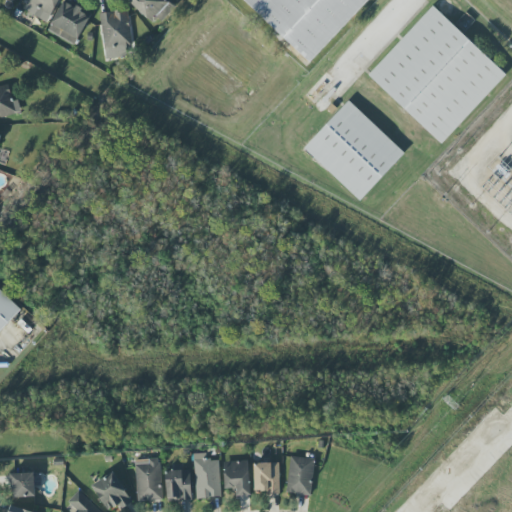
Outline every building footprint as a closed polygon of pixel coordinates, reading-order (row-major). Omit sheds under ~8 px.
[(25,0),(24,2),(53,15),(59,0),(25,0)] [(92,15),(65,0),(48,30),(74,46),(92,15)] [(175,6),(168,0),(133,0),(131,3),(157,26),(175,6)] [(242,0),(311,63),(369,0),(242,0)] [(368,75),(442,144),(506,75),(433,6),(368,75)] [(100,14),(106,60),(134,56),(128,10),(100,14)] [(0,87),(0,118),(21,113),(18,100),(12,102),(8,85),(0,87)] [(405,153),(349,101),(304,149),(360,201),(405,153)] [(0,330),(20,310),(0,290),(0,330)] [(219,459),(201,460),(201,454),(194,454),(196,499),(221,498),(219,459)] [(314,458),(289,458),(287,494),(312,495),(314,458)] [(136,465),(137,501),(162,500),(160,459),(149,459),(149,464),(136,465)] [(223,462),(224,489),(237,488),(237,496),(251,496),(249,461),(223,462)] [(279,492),(279,463),(254,463),(254,493),(279,492)] [(166,471),(166,501),(191,501),(191,470),(182,470),(182,465),(173,465),(173,471),(166,471)] [(12,498),(35,497),(35,487),(41,487),(40,473),(11,474),(12,498)] [(106,511),(119,505),(121,509),(131,505),(116,473),(93,483),(106,511)] [(75,511),(101,511),(78,491),(68,502),(77,511),(75,511)]
